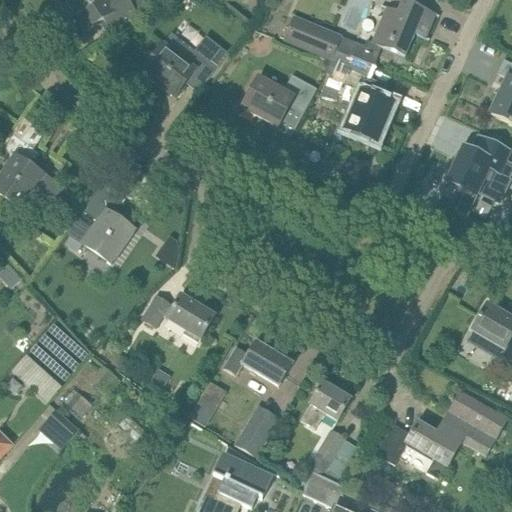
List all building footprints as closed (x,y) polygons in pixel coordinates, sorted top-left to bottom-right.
[(101,26),(107,36),(153,7),(148,0),(111,0),(107,3),(105,0),(65,0),(86,32),(96,25),(101,26)] [(293,19),(284,42),(329,61),(331,62),(336,50),(375,67),(376,65),(374,64),(381,50),(404,60),(414,36),(428,42),(429,41),(428,40),(427,40),(422,38),(432,16),(437,18),(438,19),(438,17),(420,10),(401,2),(397,13),(381,7),(380,8),(381,9),(382,8),(386,10),(372,44),(367,42),(368,42),(366,41),(364,48),(341,38),(293,19)] [(190,78),(202,88),(219,67),(196,49),(184,65),(162,48),(142,74),(174,99),(190,78)] [(511,65),(503,61),(497,75),(508,80),(492,114),(491,113),(490,115),(509,124),(508,125),(511,127),(511,65)] [(367,97),(374,82),(334,65),(318,100),(319,101),(320,98),(336,102),(338,98),(356,105),(352,114),(354,115),(347,131),(345,130),(345,131),(376,144),(391,107),(367,97)] [(282,94),(257,80),(241,109),(277,129),(288,108),(303,115),(316,91),(291,77),(282,94)] [(0,197),(19,211),(31,194),(51,208),(62,191),(30,169),(36,161),(29,156),(33,151),(10,135),(0,148),(0,197)] [(463,147),(444,186),(463,195),(473,200),(476,193),(478,194),(495,202),(498,203),(507,184),(508,184),(511,175),(511,165),(507,163),(506,162),(511,152),(480,137),(473,152),(463,147)] [(301,159),(298,167),(313,173),(316,166),(301,159)] [(99,224),(83,247),(110,266),(133,233),(113,219),(122,206),(98,189),(82,213),(99,224)] [(167,261),(174,266),(177,244),(169,238),(157,255),(167,261)] [(9,264),(0,273),(0,277),(12,290),(23,279),(9,264)] [(161,318),(184,332),(182,336),(197,345),(213,318),(180,298),(172,311),(167,308),(168,307),(156,299),(142,322),(155,329),(161,318)] [(471,333),(470,335),(493,348),(494,346),(503,351),(499,357),(497,360),(497,361),(511,369),(511,324),(505,320),(505,318),(503,317),(486,307),(471,333)] [(235,377),(242,367),(278,389),(292,366),(254,343),(246,356),(235,349),(223,370),(235,377)] [(23,357),(11,374),(47,401),(60,383),(23,357)] [(102,395),(115,380),(103,370),(90,385),(102,395)] [(188,419),(204,428),(225,392),(209,383),(188,419)] [(324,416),(336,423),(350,401),(322,384),(300,422),(315,431),(324,416)] [(79,417),(84,417),(93,406),(75,390),(64,403),(79,417)] [(417,426),(410,437),(393,427),(376,457),(395,467),(407,446),(434,461),(426,475),(438,482),(461,443),(484,456),(484,457),(485,457),(506,421),(460,394),(452,407),(455,409),(452,414),(449,413),(441,427),(448,431),(442,441),(417,426)] [(279,422),(258,408),(234,446),(255,460),(279,422)] [(69,442),(76,433),(55,415),(48,424),(69,442)] [(0,460),(13,447),(0,433),(0,460)] [(331,462),(344,442),(330,433),(309,468),(338,485),(346,471),(331,462)] [(224,484),(210,511),(237,511),(240,506),(251,511),(256,499),(261,501),(271,480),(222,457),(212,478),(224,484)] [(11,458),(0,469),(0,495),(24,472),(11,458)] [(303,494),(302,497),(333,511),(332,511),(372,511),(341,497),(345,489),(312,474),(303,494)]
